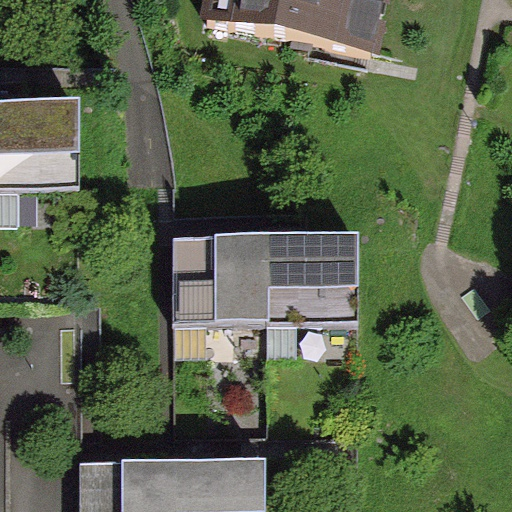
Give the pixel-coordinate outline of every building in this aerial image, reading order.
[(220,0),(216,30),(377,58),(387,0),(220,0)] [(77,100),(0,102),(0,188),(80,186),(77,100)] [(359,242),(269,243),(270,329),(359,328),(359,242)] [(269,243),(174,243),(175,329),(270,329),(269,243)] [(262,511),(262,463),(172,465),(173,511),(262,511)] [(173,511),(172,465),(83,466),(83,511),(173,511)]
